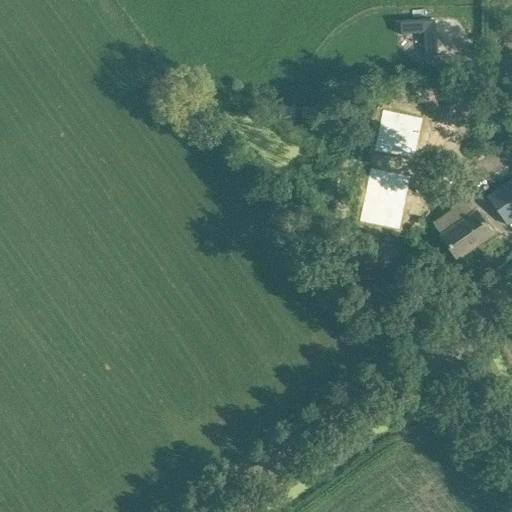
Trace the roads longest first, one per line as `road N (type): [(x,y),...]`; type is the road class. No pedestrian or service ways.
road 1 (unclassified): [(204,511),(424,350)]
road 2 (unclassified): [(511,466),(424,350)]
